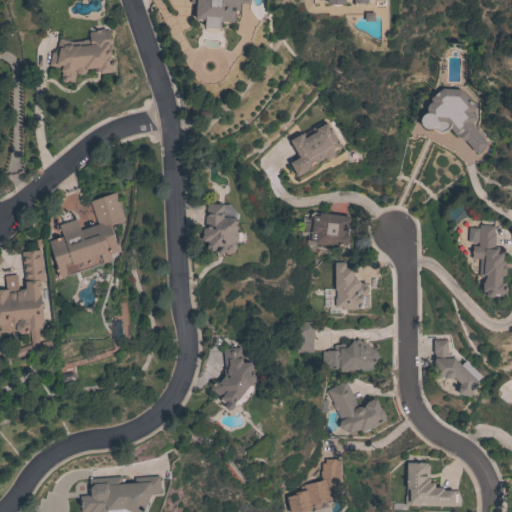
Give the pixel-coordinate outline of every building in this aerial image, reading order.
[(250,0),(250,3),(239,2),(239,10),(234,10),(233,22),(220,21),(219,28),(204,27),(204,19),(194,18),(195,4),(190,3),(190,0),(250,0)] [(82,40),(89,39),(88,32),(99,30),(99,29),(102,28),(102,30),(108,29),(109,44),(108,44),(108,48),(110,48),(110,55),(111,72),(98,73),(98,71),(94,71),(93,68),(86,69),(86,72),(85,72),(85,74),(77,75),(77,73),(76,73),(75,72),(73,82),(68,81),(67,83),(62,82),(60,79),(61,76),(60,76),(61,72),(60,72),(60,68),(48,65),(51,51),(55,52),(58,38),(71,42),(82,40)] [(476,107),(471,111),(476,118),(470,122),(488,143),(476,153),(464,140),(463,141),(459,135),(456,137),(448,127),(447,130),(442,132),(437,131),(432,129),(431,128),(428,128),(425,128),(421,126),(420,121),(419,118),(421,114),(427,112),(426,109),(426,106),(428,103),(431,101),(429,98),(442,88),(461,89),(476,107)] [(340,147),(338,148),(339,150),(334,153),(333,151),(335,155),(325,161),(323,157),(317,161),(318,162),(315,163),(316,164),(310,168),(310,166),(308,167),(308,166),(307,167),(309,169),(296,176),(288,163),(298,157),(289,140),(303,132),(304,134),(312,130),(311,128),(319,123),(320,125),(326,122),(340,147)] [(62,235),(58,224),(76,218),(79,229),(97,223),(89,200),(115,192),(124,220),(109,225),(118,251),(109,253),(111,260),(60,277),(47,240),(62,235)] [(237,233),(237,241),(235,242),(234,242),(235,244),(235,248),(234,250),(233,252),(231,252),(229,254),(225,254),(224,251),(221,253),(218,253),(216,251),(215,249),(214,249),(213,251),(208,251),(205,248),(206,243),(207,243),(207,241),(201,241),(202,227),(205,228),(205,225),(204,225),(204,216),(205,216),(206,203),(223,204),(222,217),(229,217),(229,218),(236,218),(235,232),(237,233)] [(338,244),(338,246),(335,245),(333,248),(326,247),(326,245),(316,244),(315,252),(304,251),(306,235),(300,234),(302,217),(309,218),(309,213),(318,214),(318,212),(350,216),(348,228),(347,228),(346,234),(348,236),(348,243),(345,245),(338,244)] [(491,297),(487,297),(485,294),(485,292),(481,291),(482,282),(483,282),(484,277),(478,277),(479,258),(471,258),(472,245),(477,246),(477,242),(467,241),(468,227),(478,228),(478,224),(493,225),(493,232),(494,232),(493,246),(498,246),(498,251),(503,252),(502,261),(504,261),(504,266),(505,267),(503,296),(494,296),(491,297)] [(18,291),(18,289),(25,288),(20,252),(39,249),(44,281),(39,282),(39,283),(40,283),(41,290),(39,290),(44,321),(41,321),(42,327),(36,328),(38,342),(50,339),(52,347),(27,353),(7,361),(4,353),(30,344),(29,329),(26,333),(20,334),(16,330),(0,331),(0,289),(5,289),(4,281),(7,275),(15,274),(17,285),(18,291)] [(366,282),(366,285),(367,287),(367,292),(366,293),(366,294),(368,294),(368,308),(356,308),(356,309),(329,309),(329,289),(334,289),(334,262),(353,262),(353,266),(354,267),(354,271),(352,273),(352,277),(354,277),(359,281),(359,282),(366,282)] [(126,321),(125,304),(116,304),(117,321),(126,321)] [(311,338),(312,351),(295,352),(295,341),(291,341),(290,322),(313,321),(313,338),(311,338)] [(351,341),(353,342),(357,338),(360,341),(361,340),(369,347),(371,348),(372,347),(378,353),(377,354),(379,356),(374,360),(375,361),(370,366),(371,367),(368,370),(360,370),(360,368),(358,368),(358,370),(347,369),(347,371),(338,371),(338,368),(321,367),(321,351),(326,351),(326,350),(333,350),(333,344),(347,344),(347,345),(351,341)] [(475,389),(472,388),(469,396),(456,393),(459,383),(453,377),(452,378),(446,378),(444,377),(435,377),(435,364),(434,364),(434,353),(433,353),(433,340),(446,340),(446,351),(477,381),(475,389)] [(222,368),(224,368),(222,349),(240,347),(242,362),(250,361),(250,363),(251,363),(252,369),(250,370),(251,372),(252,372),(252,375),(254,375),(255,382),(253,382),(253,385),(252,385),(253,391),(241,405),(233,405),(233,407),(231,410),(227,410),(225,408),(224,404),(219,399),(220,398),(215,393),(214,394),(209,389),(217,380),(219,381),(223,376),(222,368)] [(344,380),(357,406),(359,406),(361,406),(362,407),(364,406),(363,405),(365,403),(365,402),(371,399),(373,400),(375,398),(379,408),(381,408),(385,417),(384,417),(385,420),(377,423),(376,426),(371,428),(370,428),(368,428),(369,430),(363,432),(363,431),(360,432),(358,428),(348,433),(346,429),(344,430),(339,429),(338,425),(339,420),(340,420),(335,410),(334,410),(331,403),(332,403),(326,390),(344,380)] [(403,505),(404,495),(405,495),(406,462),(426,462),(426,464),(428,464),(428,478),(429,478),(429,482),(433,483),(433,487),(442,487),(442,490),(458,490),(458,494),(459,494),(459,498),(460,498),(460,502),(459,502),(459,506),(403,505)] [(120,476),(120,483),(130,483),(130,477),(158,475),(159,493),(150,493),(144,507),(146,510),(144,511),(88,511),(80,511),(79,495),(90,495),(88,478),(120,476)] [(281,496),(283,511),(304,511),(301,493),(281,496)]
